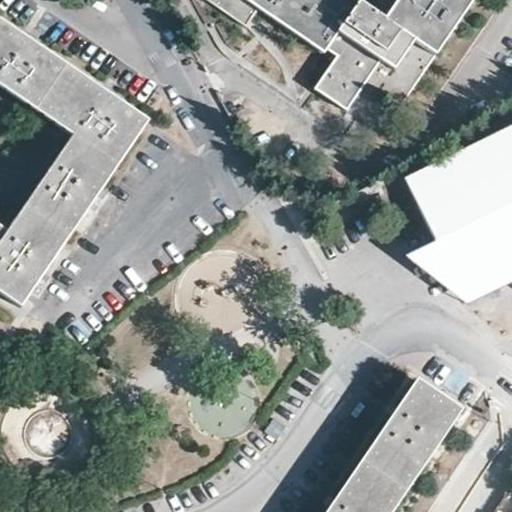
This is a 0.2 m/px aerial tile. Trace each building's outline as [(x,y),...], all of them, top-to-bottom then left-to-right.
[(212,0),(247,24),(260,7),(326,52),(328,48),(337,54),(315,88),(345,109),(366,81),(401,106),(472,0),(398,0),(386,18),(359,0),(212,0)] [(0,291),(22,307),(51,264),(113,172),(147,122),(119,103),(22,37),(0,21),(0,85),(74,136),(7,233),(0,228),(0,291)] [(511,129),(400,185),(447,279),(453,292),(486,274),(495,292),(504,286),(511,291),(511,129)] [(486,274),(453,292),(462,308),(477,300),(495,292),(486,274)] [(390,511),(461,409),(418,380),(396,413),(336,502),(328,511),(390,511)]
